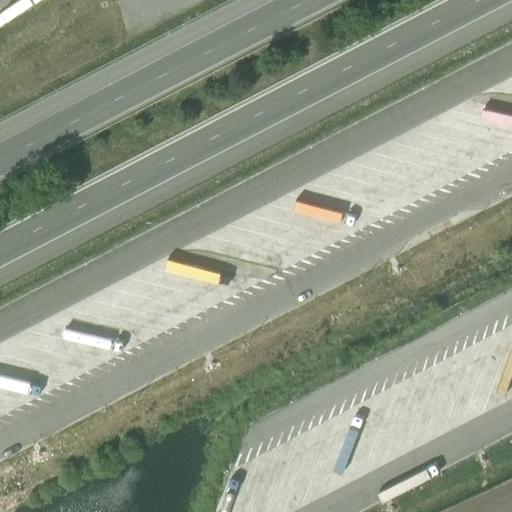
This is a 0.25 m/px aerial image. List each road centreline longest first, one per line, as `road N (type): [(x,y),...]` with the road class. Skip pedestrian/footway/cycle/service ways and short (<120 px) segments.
road 1 (motorway): [(0,248),(480,0)]
road 2 (motorway): [(296,0),(0,154)]
